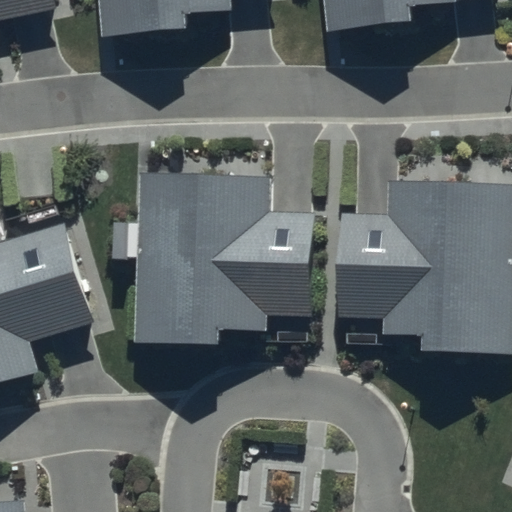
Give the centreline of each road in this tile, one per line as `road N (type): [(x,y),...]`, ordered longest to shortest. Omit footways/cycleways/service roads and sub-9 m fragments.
road 1 (residential): [(511,85),(124,93),(0,106)]
road 2 (residential): [(188,511),(194,449),(224,398),(314,396),(367,416),(380,465)]
